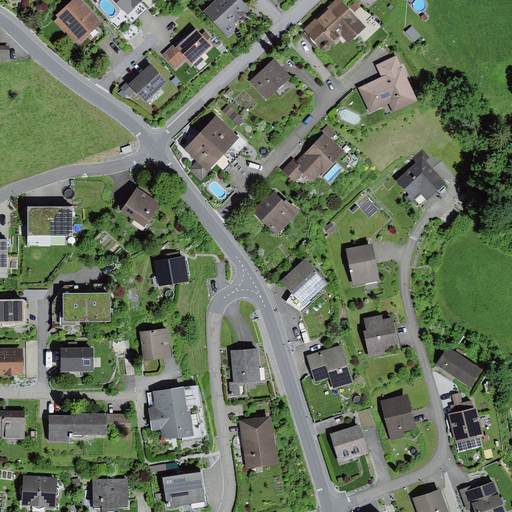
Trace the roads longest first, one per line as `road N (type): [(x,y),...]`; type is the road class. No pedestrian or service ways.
road 1 (residential): [(327,510),(426,474),(442,459),(404,300),(422,218)]
road 2 (residential): [(249,279),(210,315),(232,484),(226,511)]
road 3 (residential): [(327,510),(249,279)]
road 4 (residential): [(212,225),(347,86)]
road 5 (residential): [(153,147),(285,26)]
road 6 (residential): [(0,395),(39,391),(41,304)]
